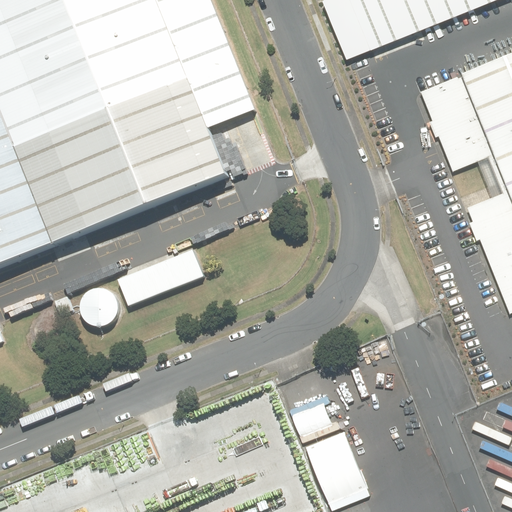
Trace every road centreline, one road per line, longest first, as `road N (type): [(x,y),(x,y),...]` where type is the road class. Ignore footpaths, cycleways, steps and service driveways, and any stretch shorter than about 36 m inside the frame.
road 1 (unclassified): [(0,440),(300,320),(336,290),(360,217),(354,182),(279,0)]
road 2 (unknown): [(408,161),(490,327),(511,341)]
road 3 (unknown): [(408,161),(412,125),(401,82),(437,49),(511,21)]
